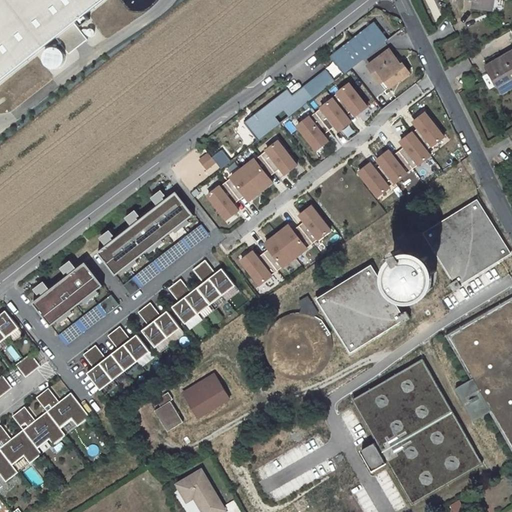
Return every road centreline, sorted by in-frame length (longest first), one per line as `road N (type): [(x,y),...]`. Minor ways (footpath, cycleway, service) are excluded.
road 1 (residential): [(61,359),(217,236),(159,162)]
road 2 (residential): [(363,0),(159,162)]
road 3 (residential): [(511,228),(401,0)]
road 4 (residential): [(159,162),(2,281)]
